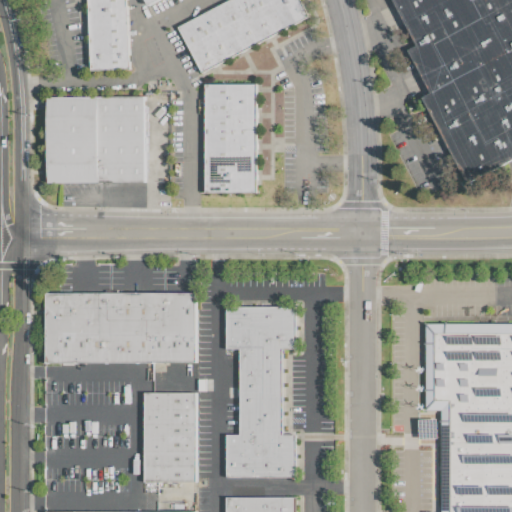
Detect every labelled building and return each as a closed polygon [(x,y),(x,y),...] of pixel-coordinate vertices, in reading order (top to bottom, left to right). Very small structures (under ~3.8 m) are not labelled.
[(126,0),(87,0),(90,70),(128,69),(126,0)] [(229,0),(177,23),(197,70),(308,20),(299,0),(229,0)] [(511,0),(392,0),(414,46),(408,49),(428,93),(423,96),(463,182),(511,159),(511,0)] [(256,84),(204,84),(204,192),(256,193),(256,84)] [(143,96),(46,97),(48,183),(144,182),(143,96)] [(195,293),(45,292),(45,362),(195,363),(195,293)] [(226,477),(295,477),(295,435),(282,435),(282,349),(295,349),(295,306),(225,306),(225,350),(239,350),(239,435),(226,434),(226,477)] [(511,511),(511,322),(424,323),(424,410),(441,410),(441,511),(511,511)] [(144,392),(143,481),(195,482),(196,393),(144,392)] [(225,511),(295,511),(295,497),(225,497),(225,511)]
